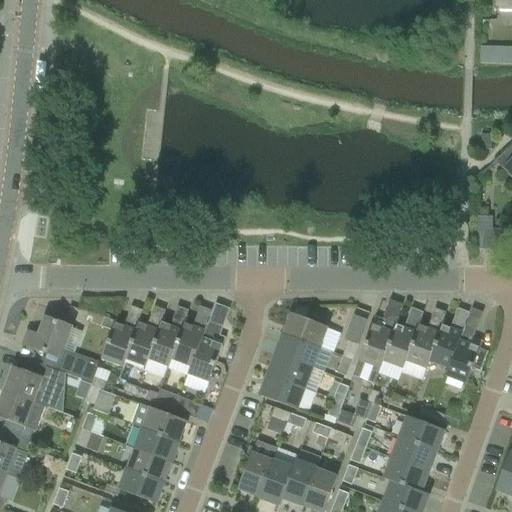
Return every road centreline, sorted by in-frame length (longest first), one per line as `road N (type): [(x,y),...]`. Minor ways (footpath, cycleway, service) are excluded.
road 1 (residential): [(0,277),(267,282)]
road 2 (secondary): [(0,244),(34,0)]
road 3 (residential): [(267,282),(511,282)]
road 4 (residential): [(187,511),(267,282)]
road 5 (residential): [(448,511),(511,316)]
